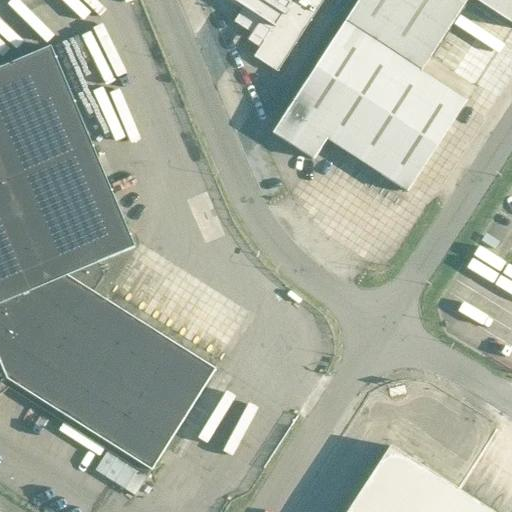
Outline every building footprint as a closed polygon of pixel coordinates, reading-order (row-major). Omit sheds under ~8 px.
[(285,0),(231,0),(244,8),(234,23),(264,42),(254,57),(277,73),(324,0),(290,0),(289,3),(285,0)] [(420,72),(467,0),(473,0),(511,25),(511,0),(359,0),(273,134),(313,160),(326,140),(407,193),(466,102),(420,72)] [(0,394),(1,395),(7,389),(12,383),(151,471),(215,370),(93,293),(103,277),(98,263),(134,248),(51,47),(0,68),(0,394)] [(379,209),(393,190),(383,183),(369,201),(379,209)] [(491,511),(390,447),(347,511),(491,511)] [(108,450),(95,471),(135,496),(148,476),(108,450)]
